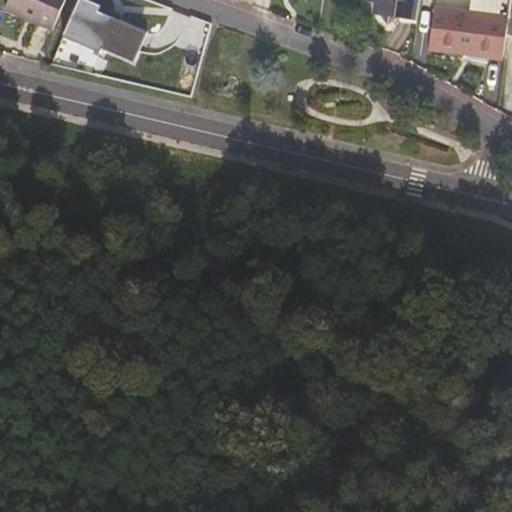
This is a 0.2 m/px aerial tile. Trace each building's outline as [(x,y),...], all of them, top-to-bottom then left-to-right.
[(8,0),(6,6),(53,28),(66,0),(8,0)] [(84,0),(81,0),(79,4),(121,23),(124,18),(84,0)] [(400,11),(419,14),(421,0),(378,0),(377,7),(385,9),(391,17),(400,11)] [(491,10),(492,0),(472,0),(471,8),(491,10)] [(121,23),(79,4),(64,38),(101,54),(102,50),(134,65),(148,35),(121,23)] [(503,58),(508,14),(437,5),(431,49),(503,58)]
